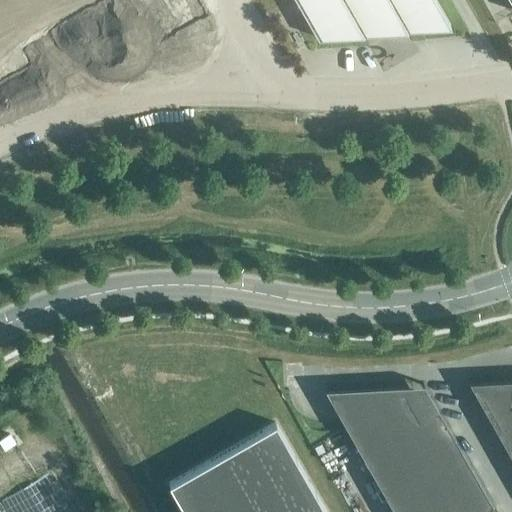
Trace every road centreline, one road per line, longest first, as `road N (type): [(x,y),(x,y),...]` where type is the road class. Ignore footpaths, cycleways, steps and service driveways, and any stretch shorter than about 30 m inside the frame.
road 1 (primary): [(0,328),(75,298),(130,288),(202,286),(363,309),(440,302),(511,281)]
road 2 (unclassified): [(0,143),(115,103),(278,95)]
road 3 (unclassified): [(278,95),(389,98),(511,81)]
